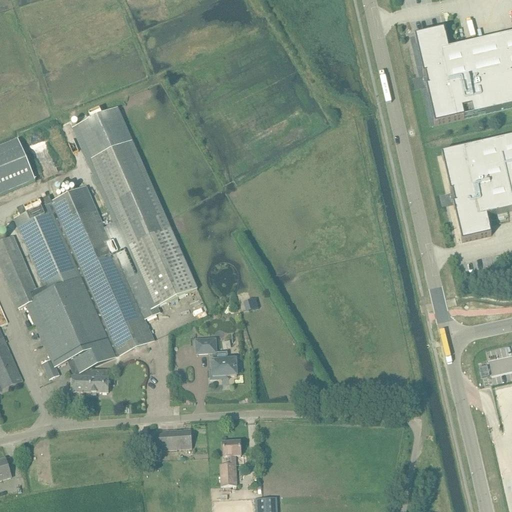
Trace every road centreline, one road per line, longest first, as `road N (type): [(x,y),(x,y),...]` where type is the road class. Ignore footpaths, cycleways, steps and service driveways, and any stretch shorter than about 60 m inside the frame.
road 1 (unclassified): [(0,442),(74,426),(239,414),(413,423)]
road 2 (unclassified): [(369,0),(447,340)]
road 3 (unclassified): [(447,340),(486,511)]
road 4 (unknown): [(52,430),(0,298)]
